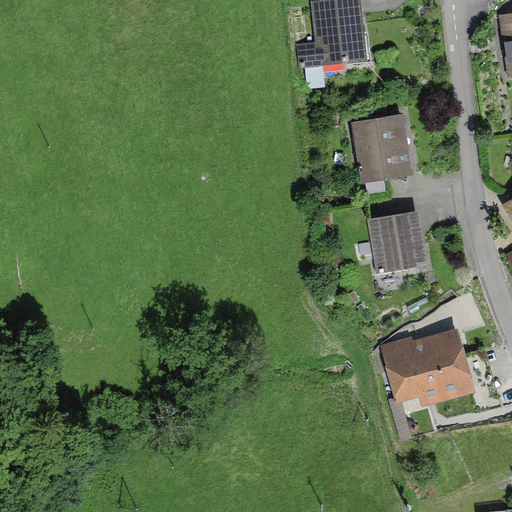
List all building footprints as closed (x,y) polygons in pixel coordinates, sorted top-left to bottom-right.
[(347,61),(347,58),(364,56),(357,0),(338,0),(314,3),(319,44),(301,46),(303,65),(347,61)] [(511,16),(503,18),(511,74),(511,73),(511,16)] [(409,171),(405,149),(399,150),(394,118),(355,124),(364,179),(409,171)] [(425,265),(421,242),(415,243),(410,212),(371,218),(380,273),(425,265)] [(424,393),(426,400),(469,387),(463,364),(457,366),(448,336),(407,348),(406,345),(387,351),(402,400),(424,393)]
